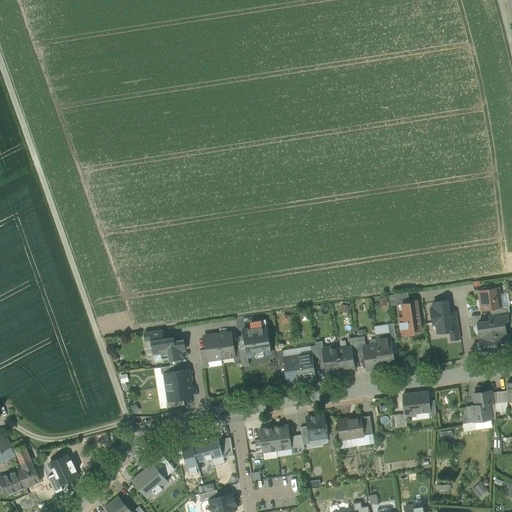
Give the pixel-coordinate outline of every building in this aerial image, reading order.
[(479,291),(482,311),(491,309),(501,308),(499,294),(498,288),(492,289),(492,287),(485,288),(485,290),(479,291)] [(501,308),(509,306),(507,293),(499,294),(501,308)] [(391,306),(402,304),(409,303),(409,302),(407,294),(395,296),(396,303),(391,304),(391,306)] [(388,305),(387,297),(380,298),(381,306),(388,305)] [(399,318),(402,335),(414,333),(414,330),(421,329),(417,300),(409,302),(409,303),(402,304),(404,317),(399,318)] [(436,324),(438,334),(450,332),(452,332),(449,313),(448,303),(443,304),(443,301),(433,302),(434,308),(430,309),(432,324),(436,324)] [(349,306),(341,305),(340,312),(348,313),(349,306)] [(491,309),(492,315),(507,313),(510,313),(509,306),(501,308),(491,309)] [(453,331),(454,340),(460,339),(456,312),(449,313),(452,332),(453,331)] [(508,320),(507,313),(492,315),(489,316),(490,322),(504,320),(508,320)] [(291,315),(283,314),(282,322),(290,323),(291,315)] [(254,321),(255,328),(267,326),(266,319),(254,321)] [(479,333),(480,337),(506,333),(504,320),(490,322),(478,323),(478,325),(476,326),(476,328),(475,329),(476,331),(478,332),(479,333)] [(390,335),(391,342),(397,341),(394,324),(388,325),(389,335),(390,335)] [(376,337),(389,335),(388,325),(374,327),(376,337)] [(255,356),(257,357),(263,356),(263,355),(271,353),(267,326),(255,328),(243,329),(244,336),(246,348),(247,357),(248,357),(255,356)] [(144,333),(146,342),(152,341),(163,339),(162,330),(144,333)] [(232,333),(218,335),(221,359),(234,357),(235,357),(234,346),(232,333)] [(507,345),(506,333),(480,337),(480,342),(479,342),(478,344),(478,346),(478,347),(480,348),(482,349),(490,348),(490,351),(494,350),(493,347),(497,347),(507,345)] [(208,361),(221,359),(218,335),(204,337),(206,350),(207,361),(208,361)] [(376,337),(377,345),(380,368),(394,366),(391,342),(390,335),(389,335),(376,337)] [(240,349),(246,348),(244,336),(238,337),(240,346),(240,349)] [(184,358),(183,351),(182,346),(185,346),(184,340),(174,341),(174,337),(163,339),(152,341),(154,355),(161,354),(162,359),(169,358),(170,360),(180,359),(184,358)] [(352,356),(358,355),(356,342),(356,338),(349,339),(350,347),(351,347),(352,356)] [(365,340),(356,342),(358,355),(359,359),(365,359),(363,347),(366,346),(365,340)] [(316,342),(316,346),(319,360),(324,359),(323,349),(324,349),(322,341),(316,342)] [(494,354),(495,355),(511,352),(511,351),(511,344),(507,345),(497,347),(493,347),(494,350),(494,354)] [(367,370),(380,368),(377,345),(366,346),(363,347),(365,359),(367,370)] [(236,364),(242,363),(240,349),(240,346),(234,346),(235,357),(234,357),(236,364)] [(319,364),(319,360),(316,346),(310,347),(311,355),(312,355),(313,364),(319,364)] [(310,347),(297,349),(298,357),(311,355),(310,347)] [(327,373),(328,375),(332,374),(333,373),(341,371),(337,349),(337,347),(324,349),(323,349),(324,359),(327,373)] [(337,349),(341,371),(347,370),(349,371),(352,371),(354,368),(352,356),(351,347),(350,347),(337,349)] [(246,348),(240,349),(242,363),(243,367),(249,366),(248,357),(247,357),(246,348)] [(284,359),(298,357),(297,349),(283,351),(284,359)] [(200,351),(203,368),(209,368),(208,361),(207,361),(206,350),(200,351)] [(278,361),(280,369),(285,369),(284,359),(283,351),(277,352),(278,361)] [(162,361),(162,359),(161,354),(154,355),(155,362),(162,361)] [(311,355),(298,357),(301,380),(315,378),(313,364),(312,355),(311,355)] [(288,382),(301,380),(298,357),(284,359),(285,369),(288,382)] [(221,359),(208,361),(209,368),(222,365),(221,359)] [(280,369),(278,361),(268,363),(270,371),(280,369)] [(180,371),(179,365),(171,366),(161,368),(162,374),(165,374),(165,373),(180,371)] [(157,388),(167,387),(165,374),(162,374),(161,368),(154,369),(157,388)] [(165,374),(167,387),(191,383),(188,369),(180,371),(165,373),(165,374)] [(127,374),(120,376),(122,383),(129,382),(127,374)] [(193,397),(191,383),(167,387),(169,400),(169,401),(184,398),(193,397)] [(167,387),(157,388),(160,409),(167,407),(166,401),(169,400),(167,387)] [(472,406),(474,422),(491,419),(489,405),(493,404),(491,391),(474,394),(476,405),(472,406)] [(496,392),(496,403),(507,402),(509,402),(508,391),(496,392)] [(406,414),(406,417),(407,417),(411,416),(416,416),(416,413),(429,412),(430,411),(429,401),(427,392),(403,395),(406,414)] [(166,401),(167,407),(185,405),(184,398),(169,401),(169,400),(166,401)] [(507,402),(496,403),(495,411),(508,410),(507,402)] [(140,410),(136,404),(130,408),(135,414),(140,410)] [(463,423),(463,424),(474,422),(472,406),(466,407),(463,423)] [(430,418),(429,415),(429,412),(416,413),(416,416),(411,416),(413,420),(430,418)] [(392,415),(394,428),(408,427),(407,417),(406,417),(406,414),(392,415)] [(363,417),(365,435),(373,434),(371,415),(363,417)] [(308,426),(310,439),(321,437),(321,435),(327,434),(324,416),(318,416),(312,417),(307,418),(308,426)] [(339,420),(341,439),(365,435),(363,417),(350,418),(339,420)] [(474,422),(463,424),(464,432),(493,427),(491,419),(474,422)] [(273,427),(277,450),(291,448),(290,436),(288,425),(273,427)] [(302,435),(304,445),(311,444),(310,439),(308,426),(301,427),(302,435)] [(261,439),(263,452),(277,450),(273,427),(259,429),(261,439)] [(1,430),(0,430),(0,463),(15,456),(11,447),(1,430)] [(452,430),(440,432),(441,438),(453,437),(452,430)] [(328,443),(327,434),(321,435),(321,437),(310,439),(311,444),(311,447),(323,446),(322,444),(328,443)] [(375,443),(373,434),(365,435),(341,439),(343,447),(375,443)] [(302,435),(290,436),(291,448),(292,454),(299,453),(299,449),(304,448),(304,445),(302,435)] [(201,442),(192,444),(197,463),(213,458),(223,456),(219,440),(218,437),(209,440),(201,442)] [(231,437),(219,440),(223,456),(224,458),(233,455),(231,437)] [(12,444),(14,449),(25,445),(22,439),(12,444)] [(263,452),(261,439),(255,440),(257,458),(263,457),(263,452)] [(502,440),(494,440),(494,455),(502,455),(502,440)] [(192,444),(182,447),(189,474),(200,471),(197,463),(192,444)] [(14,449),(23,469),(33,465),(25,445),(14,449)] [(291,448),(277,450),(278,457),(292,455),(292,454),(291,448)] [(67,455),(49,463),(55,474),(61,485),(78,477),(75,472),(77,471),(72,459),(69,460),(67,455)] [(154,464),(165,478),(175,470),(163,456),(154,464)] [(224,458),(223,456),(213,458),(215,465),(225,462),(224,458)] [(132,479),(148,498),(155,493),(156,494),(163,489),(161,487),(168,481),(165,478),(154,464),(152,462),(132,479)] [(23,469),(18,471),(25,488),(40,481),(33,465),(23,469)] [(25,488),(18,471),(0,478),(0,481),(1,484),(0,484),(0,491),(0,492),(4,490),(6,496),(25,488)] [(260,472),(252,473),(253,481),(261,480),(260,472)] [(63,490),(61,485),(55,474),(48,477),(56,493),(63,490)] [(502,495),(511,497),(511,483),(505,481),(504,486),(505,487),(502,495)] [(206,492),(215,490),(213,482),(204,485),(206,492)] [(487,490),(480,482),(472,490),(479,498),(487,490)] [(209,500),(219,497),(217,489),(215,490),(206,492),(199,494),(202,502),(209,500)] [(487,490),(479,498),(482,501),(491,493),(487,490)] [(228,511),(229,511),(236,509),(232,493),(219,497),(209,500),(212,511),(228,511)] [(377,494),(369,496),(370,505),(378,503),(377,494)] [(112,502),(120,511),(132,511),(118,496),(112,502)] [(412,505),(413,508),(423,506),(422,499),(412,500),(412,505)] [(120,511),(112,502),(105,507),(108,511),(120,511)] [(369,511),(368,506),(362,507),(361,502),(353,503),(354,511),(369,511)]
